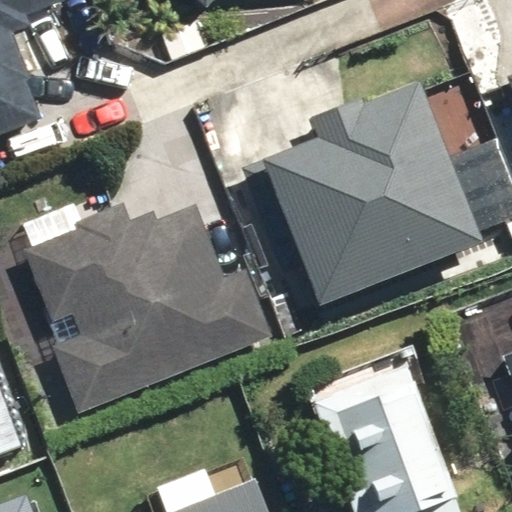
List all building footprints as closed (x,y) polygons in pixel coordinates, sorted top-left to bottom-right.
[(0,0),(0,140),(32,128),(0,46),(0,40),(26,30),(21,17),(58,2),(57,0),(0,0)] [(179,0),(196,15),(208,2),(314,1),(313,0),(179,0)] [(353,104),(341,72),(279,96),(297,143),(250,161),(307,310),(471,247),(467,235),(511,217),(511,214),(488,151),(437,171),(404,85),(353,104)] [(511,77),(501,83),(511,109),(511,77)] [(71,337),(46,348),(76,419),(265,339),(238,277),(224,283),(215,262),(204,267),(183,217),(152,231),(145,216),(129,178),(67,204),(15,226),(23,243),(11,248),(43,324),(62,316),(71,337)] [(511,443),(507,445),(511,455),(511,350),(493,359),(504,383),(511,401),(511,402),(511,443)] [(409,351),(299,392),(344,511),(455,511),(413,399),(425,394),(409,351)] [(0,428),(0,455),(9,452),(0,428)] [(254,511),(232,460),(153,494),(160,511),(254,511)]
